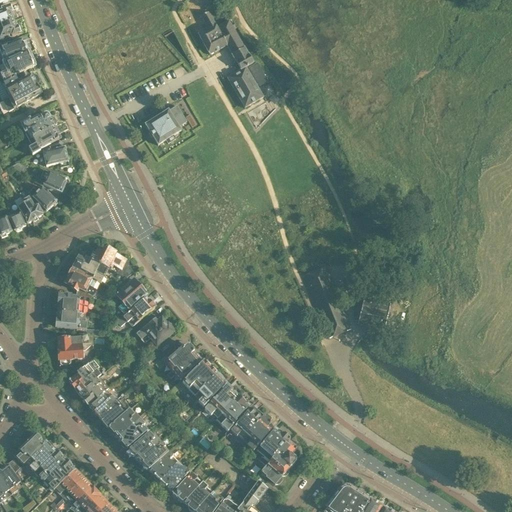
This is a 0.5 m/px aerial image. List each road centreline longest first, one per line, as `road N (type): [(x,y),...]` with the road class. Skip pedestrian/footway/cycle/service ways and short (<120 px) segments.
road 1 (track): [(342,363),(354,334),(343,275),(354,260),(352,237),(281,100),(297,77),(230,0)]
road 2 (track): [(205,69),(264,173),(295,271),(324,341),(342,363)]
road 3 (secondary): [(129,202),(199,310),(340,442)]
road 4 (secondary): [(129,202),(38,0)]
road 5 (residential): [(153,511),(59,415)]
road 6 (secondary): [(340,442),(448,511)]
